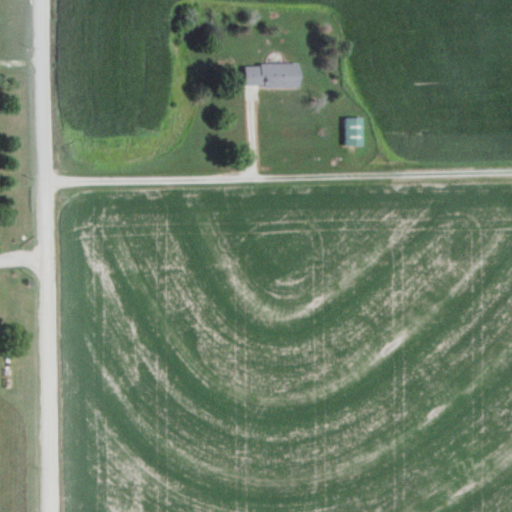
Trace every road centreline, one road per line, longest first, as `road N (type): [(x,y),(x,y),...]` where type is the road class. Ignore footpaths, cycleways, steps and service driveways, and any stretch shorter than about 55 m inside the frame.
road 1 (residential): [(51,511),(44,0)]
road 2 (residential): [(511,173),(46,182)]
